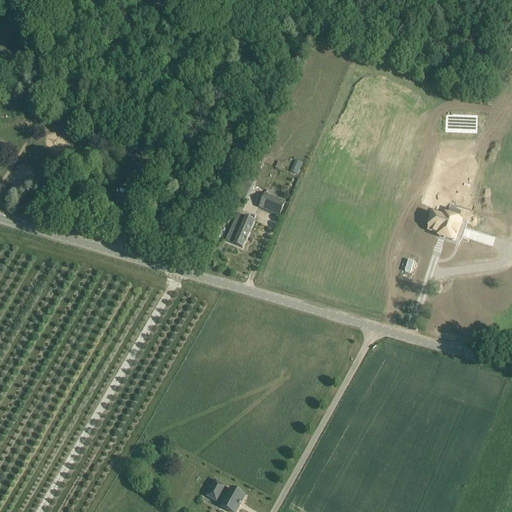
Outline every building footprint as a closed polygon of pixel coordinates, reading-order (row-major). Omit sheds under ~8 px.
[(255,185),(245,180),(242,185),(252,191),(255,185)] [(284,203),(265,194),(259,208),(278,217),(284,203)] [(237,214),(225,241),(232,244),(242,249),(254,221),(237,214)] [(433,216),(428,231),(439,234),(444,236),(443,238),(454,242),(461,222),(458,221),(447,217),(445,216),(444,220),(433,216)] [(496,288),(494,295),(503,298),(506,291),(496,288)] [(447,294),(444,305),(440,314),(461,322),(464,315),(473,318),(478,305),(468,301),(466,306),(460,304),(462,299),(447,294)] [(225,487),(214,482),(206,496),(216,502),(217,500),(222,503),(220,507),(229,511),(236,511),(245,497),(230,488),(229,491),(224,489),(225,487)]
